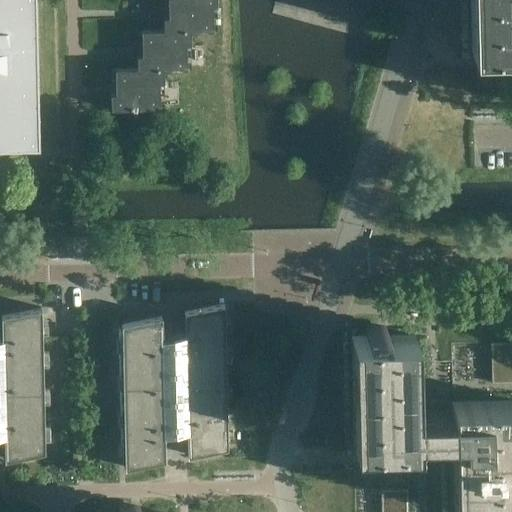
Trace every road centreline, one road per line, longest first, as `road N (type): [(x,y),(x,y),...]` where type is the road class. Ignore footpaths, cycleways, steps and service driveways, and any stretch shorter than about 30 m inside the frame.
road 1 (unclassified): [(0,273),(341,265)]
road 2 (residential): [(341,265),(419,0)]
road 3 (residential): [(273,485),(341,265)]
road 4 (residential): [(59,490),(273,485)]
road 5 (unclassified): [(341,265),(511,261)]
road 6 (residential): [(73,0),(78,165)]
